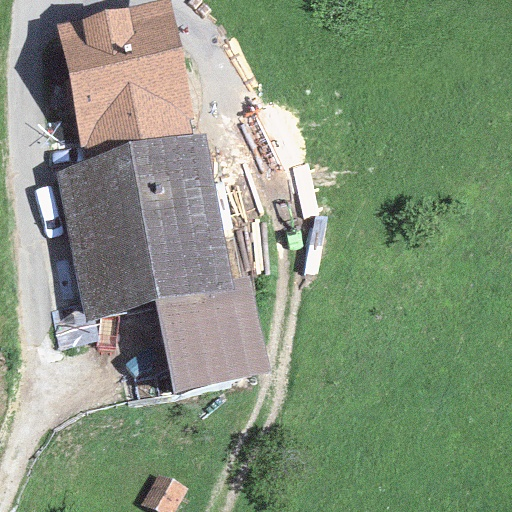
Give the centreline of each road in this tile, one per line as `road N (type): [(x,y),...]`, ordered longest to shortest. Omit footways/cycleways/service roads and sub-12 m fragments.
road 1 (track): [(222,511),(276,385),(295,248),(248,108),(211,46),(165,0)]
road 2 (unclassified): [(29,0),(27,134),(45,353)]
road 3 (track): [(45,353),(44,392),(0,506)]
